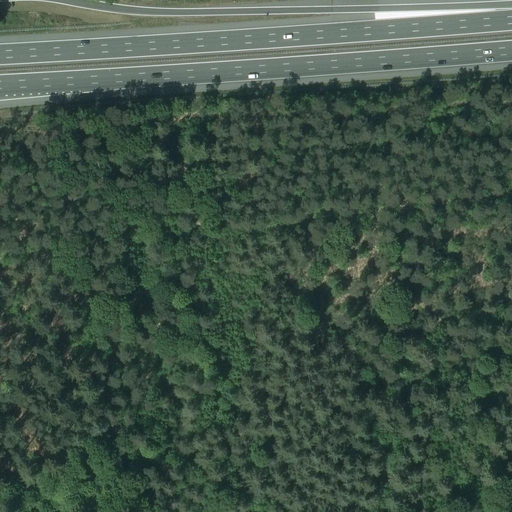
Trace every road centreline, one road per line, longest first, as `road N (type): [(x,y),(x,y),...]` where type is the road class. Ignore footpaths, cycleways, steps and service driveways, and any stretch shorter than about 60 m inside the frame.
road 1 (track): [(511,192),(229,232),(191,226),(64,265),(134,511)]
road 2 (motorway): [(0,84),(511,47)]
road 3 (motorway): [(460,24),(0,53)]
road 4 (track): [(210,234),(294,511)]
road 5 (motorway): [(460,24),(395,8),(247,11)]
road 6 (track): [(0,487),(116,449)]
